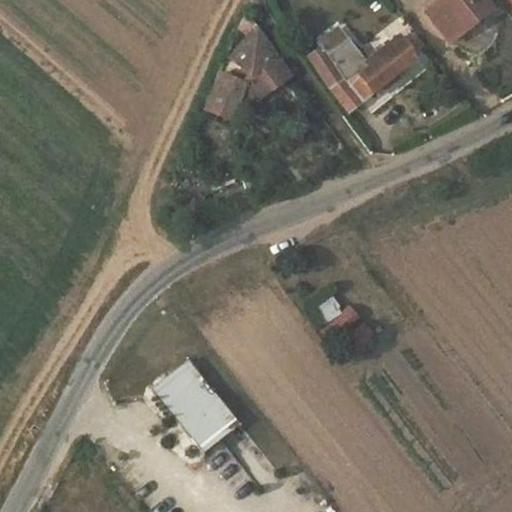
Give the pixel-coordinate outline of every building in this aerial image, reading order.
[(484,0),(444,0),(430,11),(453,41),(492,10),(484,0)] [(256,99),(292,73),(258,28),(229,58),(240,69),(235,79),(219,72),(203,107),(227,118),(236,98),(243,99),(246,95),(256,99)] [(323,48),(310,57),(350,111),(418,58),(401,37),(368,63),(367,63),(371,68),(360,76),(358,74),(349,82),(330,58),(323,48)] [(330,58),(349,82),(358,74),(360,76),(371,68),(367,63),(368,63),(350,43),(330,58)] [(187,231),(214,221),(203,199),(177,211),(187,231)] [(313,308),(352,354),(372,337),(334,291),(313,308)] [(239,425),(189,359),(152,388),(203,453),(239,425)]
